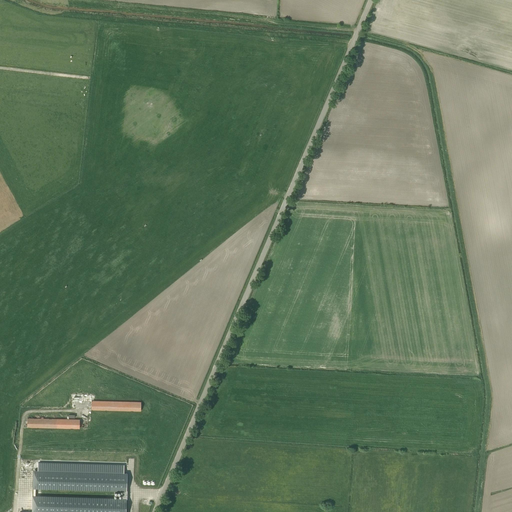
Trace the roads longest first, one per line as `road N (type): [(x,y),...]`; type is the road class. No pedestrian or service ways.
road 1 (track): [(37,0),(357,32),(423,57),(487,380),(477,511)]
road 2 (unclassified): [(158,511),(371,0)]
